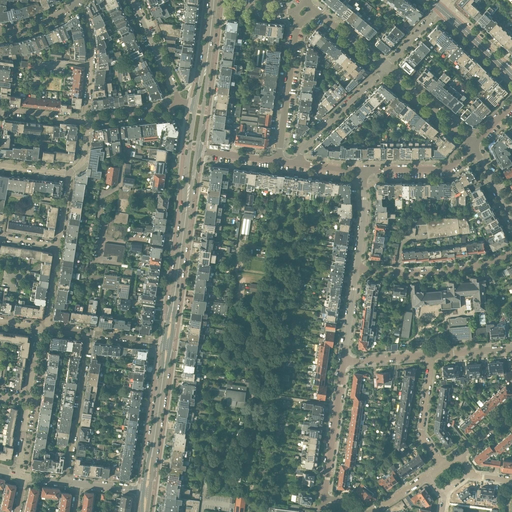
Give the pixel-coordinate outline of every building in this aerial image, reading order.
[(40,0),(40,1),(41,5),(43,9),(49,6),(47,0),(46,0),(40,0)] [(100,6),(99,3),(96,0),(93,0),(91,2),(97,13),(98,12),(97,10),(101,8),(100,6)] [(105,4),(108,10),(120,5),(118,0),(113,0),(108,3),(107,3),(105,4)] [(158,0),(149,4),(152,10),(163,5),(164,5),(163,3),(168,0),(158,0),(159,0),(158,0)] [(337,0),(331,7),(336,11),(345,1),(343,0),(337,0)] [(345,1),(336,11),(341,16),(349,6),(350,5),(347,3),(349,0),(345,0),(345,1)] [(392,0),(391,2),(390,4),(393,7),(397,9),(404,0),(392,0)] [(401,15),(411,3),(410,3),(411,2),(407,0),(404,0),(397,9),(396,10),(399,12),(398,13),(401,15)] [(473,18),(474,17),(479,11),(472,4),(473,2),(472,1),(473,0),(461,0),(458,4),(463,9),(464,8),(473,18)] [(32,13),(35,12),(32,4),(31,2),(29,2),(30,4),(26,6),(29,14),(29,15),(30,15),(32,14),(32,13)] [(38,2),(32,4),(35,12),(36,11),(38,12),(40,11),(41,10),(43,9),(41,5),(39,5),(38,2)] [(97,14),(97,13),(91,2),(88,5),(87,7),(91,18),(98,15),(97,14)] [(349,6),(341,16),(346,20),(358,6),(359,4),(356,2),(351,8),(349,6)] [(413,3),(413,4),(411,3),(401,15),(404,17),(405,17),(407,19),(407,18),(407,19),(416,7),(417,6),(416,5),(414,3),(413,3)] [(123,10),(120,5),(108,10),(108,11),(110,11),(112,15),(123,10)] [(153,14),(155,16),(156,19),(161,17),(160,16),(163,15),(163,16),(164,15),(164,17),(166,16),(166,17),(170,15),(167,8),(164,9),(163,5),(152,10),(151,11),(152,14),(153,14)] [(26,6),(19,8),(22,16),(22,17),(24,17),(25,17),(26,16),(26,15),(29,14),(26,6)] [(358,6),(346,20),(351,24),(359,15),(358,15),(360,13),(358,11),(360,8),(358,6)] [(19,17),(22,16),(19,8),(19,7),(13,9),(16,18),(16,19),(17,19),(19,19),(19,18),(19,17)] [(414,24),(418,20),(419,20),(420,18),(420,17),(422,14),(422,12),(420,10),(416,7),(407,19),(411,21),(409,23),(412,26),(414,24)] [(482,27),(483,26),(483,27),(492,17),(491,16),(490,18),(488,16),(493,10),(489,7),(484,13),(477,20),(481,24),(480,25),(482,27)] [(16,18),(13,9),(13,8),(10,8),(11,9),(6,10),(7,15),(8,20),(8,21),(10,21),(12,21),(12,20),(12,19),(16,18)] [(115,21),(126,15),(123,10),(112,15),(114,19),(113,20),(113,21),(115,21)] [(474,17),(477,20),(484,13),(483,12),(482,13),(479,11),(474,17)] [(91,18),(93,24),(103,20),(102,17),(105,16),(103,13),(98,15),(91,18)] [(359,15),(351,24),(356,28),(366,15),(364,13),(362,15),(360,13),(358,15),(359,15)] [(70,25),(71,28),(81,25),(78,17),(79,16),(78,15),(76,15),(76,16),(69,21),(70,25)] [(128,21),(126,15),(115,21),(117,26),(118,26),(128,21)] [(369,17),(366,15),(356,28),(360,32),(369,21),(367,19),(369,17)] [(488,31),(498,21),(500,19),(499,18),(498,19),(499,20),(498,20),(496,19),(493,16),(492,17),(483,27),(486,29),(486,30),(488,31)] [(105,25),(108,24),(108,23),(107,21),(104,22),(103,20),(93,24),(95,30),(105,25)] [(232,20),(227,20),(226,29),(238,31),(238,30),(241,31),(241,28),(238,28),(239,21),(237,21),(234,20),(233,20),(232,20)] [(118,32),(121,31),(131,26),(128,21),(118,26),(120,28),(117,29),(118,32)] [(369,21),(360,32),(365,36),(376,23),(373,21),(372,23),(369,21)] [(501,24),(498,21),(488,31),(491,34),(493,36),(503,26),(505,24),(504,23),(503,24),(503,25),(501,23),(501,24)] [(256,38),(256,37),(259,38),(260,33),(261,22),(255,22),(252,38),(256,38)] [(266,36),(266,34),(267,23),(261,22),(260,33),(259,38),(262,38),(265,38),(266,36)] [(183,29),(174,28),(173,28),(173,27),(172,26),(173,24),(160,23),(158,23),(164,36),(176,37),(182,38),(195,39),(196,30),(183,29)] [(277,38),(278,24),(273,23),(272,35),(270,44),(273,45),(274,40),(276,41),(277,38)] [(365,36),(369,39),(381,27),(376,23),(365,36)] [(64,24),(59,27),(66,41),(68,40),(67,37),(69,36),(68,34),(66,30),(66,29),(64,24)] [(284,24),(278,24),(277,38),(276,41),(276,45),(275,49),(281,49),(281,45),(279,45),(280,41),(279,41),(279,39),(282,39),(283,37),(284,24)] [(405,35),(404,34),(405,33),(403,32),(399,28),(393,24),(391,26),(392,27),(390,30),(400,38),(402,36),(403,37),(405,35)] [(81,26),(81,25),(71,28),(72,33),(83,31),(81,26)] [(96,36),(108,30),(111,29),(110,26),(106,28),(105,25),(95,30),(96,36)] [(133,32),(131,26),(121,31),(118,32),(119,33),(121,32),(123,36),(133,32)] [(439,27),(439,26),(436,26),(436,27),(430,34),(428,36),(430,39),(429,40),(431,43),(435,39),(443,30),(439,27)] [(505,28),(503,26),(493,36),(496,39),(498,41),(508,31),(510,28),(509,27),(508,28),(508,29),(507,29),(506,28),(505,28)] [(59,27),(54,29),(59,41),(61,40),(63,43),(66,41),(59,27)] [(59,41),(54,29),(48,31),(54,44),(59,41)] [(110,36),(109,33),(112,32),(112,31),(111,29),(108,30),(96,36),(97,42),(108,37),(110,36)] [(238,31),(226,29),(225,36),(237,38),(242,38),(243,32),(238,31)] [(314,44),(316,42),(323,34),(318,30),(316,30),(314,33),(308,39),(311,42),(314,44)] [(386,35),(387,36),(395,43),(396,42),(397,43),(399,41),(398,40),(400,38),(390,30),(388,32),(387,31),(385,34),(386,35)] [(445,32),(443,30),(435,39),(431,43),(434,45),(436,43),(438,45),(448,35),(448,34),(448,33),(446,31),(445,31),(445,32)] [(50,45),(54,44),(48,31),(43,34),(47,44),(50,43),(50,45)] [(510,33),(508,31),(498,41),(501,43),(503,45),(511,35),(511,33),(510,32),(510,33)] [(120,41),(124,40),(125,42),(136,37),(133,32),(123,36),(119,38),(120,41)] [(49,47),(47,44),(43,34),(36,36),(41,47),(44,46),(45,49),(49,47)] [(328,38),(323,34),(316,42),(321,47),(328,38)] [(450,34),(449,35),(448,35),(438,45),(441,48),(439,50),(441,52),(443,50),(443,51),(453,40),(452,38),(451,37),(452,37),(452,35),(451,34),(450,34)] [(380,39),(391,48),(395,43),(387,36),(386,35),(384,38),(383,37),(381,39),(380,38),(380,39)] [(506,48),(507,49),(511,44),(511,35),(503,45),(503,47),(505,48),(506,48)] [(36,36),(30,38),(35,49),(35,53),(39,53),(39,49),(38,48),(41,47),(36,36)] [(98,49),(105,47),(107,47),(106,43),(106,42),(108,41),(112,39),(111,36),(110,36),(108,37),(97,42),(98,49)] [(225,36),(224,43),(236,45),(237,41),(242,42),(243,39),(242,38),(237,38),(225,36)] [(73,41),(74,45),(85,45),(84,37),(73,39),(71,40),(71,41),(73,41)] [(136,37),(125,42),(126,45),(123,46),(124,49),(128,48),(138,43),(136,37)] [(31,51),(35,49),(30,38),(24,40),(30,55),(33,54),(31,51)] [(194,46),(195,39),(182,38),(181,45),(183,45),(194,46)] [(326,51),(333,43),(333,42),(328,38),(321,47),(326,51)] [(387,52),(391,48),(380,39),(378,41),(379,42),(376,45),(384,52),(384,54),(387,54),(387,52)] [(418,46),(427,55),(431,50),(426,46),(429,43),(425,39),(422,42),(418,46)] [(17,42),(21,51),(22,54),(26,53),(27,56),(30,55),(24,40),(17,42)] [(457,43),(456,43),(453,40),(443,51),(446,53),(448,55),(450,53),(451,54),(459,45),(458,44),(457,43)] [(15,53),(21,51),(17,42),(9,43),(11,53),(12,58),(15,58),(15,53)] [(11,53),(9,43),(0,44),(0,58),(2,58),(1,54),(8,53),(9,59),(12,60),(12,58),(11,53)] [(141,48),(138,43),(128,48),(124,49),(121,51),(122,54),(128,51),(129,53),(130,53),(141,48)] [(224,43),(223,50),(238,52),(238,48),(241,49),(242,46),(238,45),(236,45),(224,43)] [(333,43),(326,51),(328,52),(324,57),(327,59),(331,55),(338,47),(336,45),(337,44),(335,43),(335,44),(333,43)] [(175,51),(193,53),(192,53),(192,51),(193,50),(194,46),(183,45),(182,48),(176,48),(176,47),(175,47),(168,46),(170,50),(175,51)] [(456,59),(457,59),(465,51),(462,48),(463,47),(461,45),(460,46),(459,45),(451,54),(449,56),(454,61),(456,59)] [(423,59),(427,55),(418,46),(414,51),(423,59)] [(97,56),(108,54),(114,52),(113,49),(109,50),(109,51),(108,51),(106,52),(105,47),(98,49),(97,56)] [(256,47),(253,70),(278,74),(281,51),(256,47)] [(340,48),(338,47),(331,55),(327,59),(330,62),(334,57),(336,59),(343,51),(342,50),(342,49),(340,47),(340,48)] [(129,61),(132,59),(143,54),(141,48),(130,53),(129,53),(130,56),(127,57),(129,61)] [(223,50),(223,56),(235,58),(237,58),(238,58),(239,52),(238,52),(223,50)] [(50,51),(49,55),(49,59),(60,60),(61,53),(50,51)] [(97,63),(108,61),(123,57),(122,57),(120,51),(117,51),(114,52),(116,58),(113,59),(113,57),(109,58),(108,54),(97,56),(97,63)] [(178,58),(192,60),(193,53),(175,51),(175,55),(179,55),(178,58)] [(348,55),(343,51),(336,59),(336,60),(338,62),(334,67),(336,69),(341,64),(348,55)] [(423,59),(414,51),(410,55),(418,64),(423,59)] [(457,59),(455,61),(457,64),(458,63),(460,66),(462,64),(462,65),(463,65),(471,56),(465,51),(457,59)] [(86,53),(75,52),(74,59),(84,60),(85,61),(86,53)] [(135,64),(146,59),(143,54),(132,59),(129,61),(130,64),(133,62),(135,64)] [(346,68),(353,59),(348,55),(341,64),(336,69),(339,71),(343,66),(346,68)] [(418,64),(410,55),(405,60),(414,68),(418,64)] [(223,56),(221,66),(233,68),(242,69),(243,66),(242,65),(236,64),(237,58),(235,58),(223,56)] [(471,57),(471,56),(463,65),(462,65),(461,67),(463,69),(466,71),(468,69),(468,70),(469,70),(477,62),(473,59),(474,58),(472,56),(471,57)] [(108,69),(109,69),(109,65),(116,64),(117,68),(120,68),(124,67),(122,59),(125,59),(124,57),(123,57),(108,61),(97,63),(96,70),(108,69)] [(192,60),(178,58),(176,58),(176,62),(178,62),(177,66),(179,66),(191,67),(192,60)] [(146,59),(135,64),(136,67),(132,68),(134,71),(135,71),(138,70),(148,64),(146,59)] [(358,63),(353,59),(346,68),(348,70),(344,75),(346,77),(350,72),(358,63)] [(414,68),(405,60),(401,64),(400,64),(400,66),(401,66),(410,73),(415,69),(414,68)] [(481,66),(477,62),(469,70),(468,70),(465,74),(470,79),(472,77),(475,73),(481,66)] [(358,63),(350,72),(346,77),(349,79),(352,76),(354,78),(355,76),(363,68),(358,63)] [(140,75),(151,70),(148,64),(138,70),(135,71),(136,74),(138,73),(139,76),(140,75)] [(316,66),(305,65),(304,71),(315,73),(321,74),(321,70),(315,69),(316,67),(316,66)] [(190,70),(191,67),(179,66),(178,70),(180,70),(183,77),(182,78),(185,85),(190,83),(191,78),(189,78),(190,75),(191,75),(192,71),(190,70)] [(242,69),(233,68),(221,66),(220,73),(232,74),(236,75),(237,75),(237,72),(243,73),(244,69),(242,69)] [(482,67),(481,66),(475,73),(480,77),(486,71),(482,67)] [(122,80),(122,81),(132,80),(128,67),(124,67),(120,68),(120,69),(121,68),(121,71),(121,73),(122,76),(121,76),(121,77),(122,77),(122,80)] [(367,70),(363,68),(355,76),(360,80),(361,79),(361,80),(364,78),(363,77),(367,73),(368,73),(368,70),(367,70)] [(421,83),(431,72),(426,68),(425,69),(420,74),(416,79),(421,83)] [(0,69),(0,84),(14,87),(15,80),(11,80),(11,79),(12,77),(15,77),(15,74),(9,73),(9,70),(0,69)] [(109,71),(109,69),(108,69),(96,70),(95,84),(108,82),(108,81),(105,80),(106,71),(109,71)] [(143,78),(144,81),(154,76),(151,70),(140,75),(139,76),(135,78),(137,81),(143,78)] [(278,74),(253,70),(248,70),(247,76),(259,78),(265,79),(277,80),(278,74)] [(476,81),(481,86),(491,75),(486,71),(480,77),(476,81)] [(426,87),(436,77),(431,72),(421,83),(426,87)] [(444,72),(438,79),(436,77),(426,87),(432,91),(441,81),(447,74),(444,72)] [(450,77),(451,75),(449,73),(447,74),(441,81),(432,91),(437,96),(446,86),(444,84),(450,77)] [(495,80),(491,75),(481,86),(485,90),(486,89),(495,80)] [(55,80),(54,89),(60,89),(61,78),(50,76),(50,79),(55,80)] [(157,82),(154,76),(144,81),(142,82),(144,85),(142,86),(144,88),(147,87),(157,82)] [(360,80),(355,76),(354,78),(346,87),(349,90),(350,90),(354,87),(353,86),(360,80)] [(235,81),(233,81),(220,79),(219,85),(232,87),(232,84),(235,84),(235,81)] [(265,79),(264,86),(276,87),(277,80),(265,79)] [(493,91),(494,90),(500,84),(499,83),(499,82),(497,80),(496,80),(495,80),(486,89),(485,90),(488,92),(487,93),(489,94),(487,96),(488,97),(492,93),(493,91)] [(150,93),(160,89),(157,82),(147,87),(144,88),(141,90),(141,94),(147,91),(148,94),(150,93)] [(334,87),(343,96),(344,95),(346,95),(348,93),(348,92),(348,91),(338,82),(336,84),(335,83),(334,85),(332,83),(331,84),(334,87)] [(500,84),(494,90),(496,92),(496,93),(501,98),(508,92),(507,92),(509,90),(506,87),(504,88),(500,84)] [(232,87),(219,85),(219,86),(218,92),(231,94),(232,90),(234,91),(234,87),(232,87)] [(381,85),(377,89),(388,100),(391,97),(393,99),(396,95),(384,85),(381,85)] [(437,96),(442,100),(451,89),(454,86),(454,85),(452,87),(450,85),(448,88),(446,86),(437,96)] [(275,94),(276,87),(264,86),(264,89),(261,89),(261,92),(263,92),(275,94)] [(451,89),(442,100),(447,104),(458,91),(454,88),(455,87),(454,86),(451,89)] [(1,87),(0,97),(9,98),(10,96),(11,88),(1,87)] [(343,96),(334,87),(331,89),(331,88),(329,90),(327,88),(327,89),(329,91),(338,101),(340,99),(340,100),(343,97),(343,96)] [(129,105),(136,104),(135,94),(135,93),(132,93),(131,89),(128,89),(128,91),(129,105)] [(163,97),(160,89),(150,93),(151,96),(150,96),(150,100),(162,98),(163,97)] [(323,95),(324,96),(333,105),(334,105),(335,105),(336,103),(336,102),(338,101),(329,91),(327,89),(326,90),(327,91),(323,95)] [(388,100),(377,89),(372,93),(380,101),(382,99),(386,103),(389,101),(388,100)] [(313,92),(301,91),(301,97),(312,99),(313,96),(315,97),(316,93),(313,92)] [(447,104),(451,108),(458,100),(461,97),(464,94),(465,93),(466,92),(465,91),(462,95),(460,93),(458,91),(447,104)] [(218,93),(217,101),(234,103),(235,94),(231,94),(218,92),(218,93)] [(263,92),(262,97),(260,97),(260,95),(255,94),(255,98),(262,99),(274,101),(274,98),(276,97),(276,95),(275,94),(263,92)] [(368,98),(377,108),(379,110),(381,107),(379,105),(382,103),(380,101),(372,93),(368,98)] [(494,95),(492,93),(488,97),(487,97),(495,105),(496,105),(498,103),(498,102),(501,98),(496,93),(494,95)] [(464,94),(461,97),(458,100),(451,108),(456,112),(466,101),(463,99),(466,96),(464,94)] [(400,98),(396,95),(393,99),(390,102),(389,103),(392,105),(387,111),(390,113),(401,100),(400,98)] [(9,98),(9,105),(19,106),(20,97),(10,96),(9,98)] [(320,101),(329,110),(330,109),(331,109),(333,106),(334,105),(333,105),(324,96),(320,100),(320,101)] [(71,107),(75,107),(80,108),(81,98),(72,97),(71,105),(71,107)] [(262,102),(261,106),(273,107),(274,106),(274,104),(274,101),(262,99),(255,98),(254,102),(259,103),(259,101),(262,102)] [(368,98),(367,98),(365,100),(363,102),(373,113),(378,118),(378,117),(375,113),(374,113),(373,113),(375,111),(375,110),(377,108),(368,98)] [(472,101),(476,104),(486,114),(487,113),(489,113),(490,111),(490,110),(490,109),(479,98),(477,101),(476,100),(474,101),(473,100),(472,101)] [(397,114),(399,112),(406,104),(401,100),(390,113),(392,115),(395,112),(397,114)] [(241,104),(234,103),(217,101),(216,107),(240,110),(241,104)] [(318,113),(316,115),(319,119),(320,119),(323,116),(326,113),(329,110),(320,101),(320,102),(321,103),(319,105),(318,104),(315,107),(317,108),(318,108),(319,110),(317,112),(318,113)] [(373,113),(363,102),(362,103),(360,104),(361,105),(358,107),(368,117),(370,119),(371,118),(370,117),(369,118),(369,117),(371,116),(370,115),(373,113)] [(272,113),(273,107),(261,106),(260,109),(256,109),(256,108),(250,108),(250,104),(244,103),(243,107),(243,110),(272,113)] [(60,113),(66,114),(70,114),(71,107),(71,105),(61,104),(60,113)] [(407,104),(406,104),(399,112),(397,114),(396,115),(401,119),(402,118),(411,108),(409,106),(410,105),(408,104),(407,104)] [(467,105),(471,109),(482,118),(483,117),(484,118),(487,115),(486,114),(476,104),(474,106),(472,104),(470,106),(468,104),(467,105)] [(216,107),(216,108),(215,112),(215,114),(229,115),(242,117),(243,112),(240,112),(240,110),(216,107)] [(365,119),(368,117),(358,107),(354,111),(364,122),(366,120),(365,119)] [(414,109),(413,109),(411,108),(402,118),(407,122),(408,120),(416,112),(415,111),(415,110),(414,109)] [(482,118),(471,109),(469,111),(468,109),(466,110),(464,109),(463,110),(465,111),(478,122),(479,121),(480,121),(482,120),(482,118)] [(270,127),(272,113),(243,110),(243,112),(242,117),(241,124),(251,125),(257,125),(257,126),(270,127)] [(309,115),(309,112),(299,110),(298,117),(309,118),(310,118),(310,115),(309,115)] [(362,124),(364,122),(354,111),(349,116),(358,126),(361,123),(362,124)] [(468,123),(469,122),(472,125),(472,127),(475,127),(475,125),(478,122),(465,111),(461,116),(465,119),(465,120),(468,123)] [(418,112),(416,112),(408,120),(407,122),(409,124),(408,125),(410,127),(408,129),(409,130),(421,116),(419,115),(419,113),(418,112)] [(215,114),(214,114),(214,117),(215,118),(214,120),(230,122),(233,123),(233,120),(230,120),(230,119),(228,119),(229,115),(215,114)] [(359,126),(358,126),(349,116),(347,118),(346,118),(345,119),(345,120),(344,120),(354,130),(356,128),(357,129),(359,126)] [(424,117),(422,117),(421,116),(409,130),(410,131),(412,128),(413,130),(414,129),(417,131),(426,120),(425,120),(425,118),(424,117)] [(310,127),(314,123),(313,121),(311,119),(310,118),(309,118),(298,117),(297,123),(307,124),(310,127)] [(4,120),(2,120),(2,128),(7,129),(10,129),(11,120),(4,120)] [(178,136),(178,134),(179,130),(174,120),(157,122),(159,139),(160,139),(161,131),(165,132),(165,135),(168,135),(178,136)] [(230,122),(214,120),(213,126),(214,127),(230,129),(231,129),(232,125),(230,125),(230,122)] [(352,132),(354,130),(344,120),(340,125),(349,135),(352,132)] [(422,134),(431,124),(429,123),(429,121),(427,120),(426,120),(417,131),(419,133),(422,135),(422,134)] [(157,122),(140,124),(142,136),(142,141),(159,139),(157,122)] [(307,132),(306,131),(310,127),(307,124),(297,123),(295,138),(298,139),(303,134),(304,134),(307,132)] [(52,132),(53,132),(53,125),(41,124),(40,133),(52,134),(52,132)] [(65,124),(64,128),(67,129),(67,132),(77,133),(77,127),(76,125),(65,124)] [(241,124),(240,129),(270,133),(270,127),(257,126),(257,125),(251,125),(241,124)] [(432,124),(431,124),(422,134),(426,137),(427,136),(430,138),(429,139),(428,138),(426,140),(429,141),(433,136),(438,130),(434,127),(434,126),(432,124)] [(134,125),(128,126),(129,137),(129,138),(133,137),(133,138),(133,140),(136,140),(135,137),(134,125)] [(340,125),(335,129),(343,138),(344,139),(347,137),(349,135),(340,125)] [(129,137),(128,126),(121,126),(122,138),(125,138),(125,140),(128,140),(128,137),(129,137)] [(118,127),(110,128),(112,139),(120,138),(118,127)] [(213,127),(213,134),(229,136),(230,129),(214,127),(213,127)] [(1,136),(9,137),(10,133),(6,133),(7,129),(2,128),(1,136)] [(103,129),(105,139),(105,142),(111,141),(112,146),(106,147),(107,155),(107,156),(114,154),(112,143),(112,139),(110,128),(108,128),(103,129)] [(270,133),(240,129),(240,131),(237,130),(235,143),(235,144),(236,145),(240,145),(244,145),(244,144),(253,146),(253,147),(268,148),(270,134),(270,133)] [(335,129),(330,134),(339,143),(341,141),(343,138),(335,129)] [(63,136),(63,138),(66,139),(68,139),(76,140),(76,139),(77,133),(67,132),(64,132),(63,136)] [(511,139),(504,132),(499,137),(509,146),(508,146),(510,147),(511,146),(511,145),(511,142),(511,143),(511,142),(511,139)] [(213,134),(212,139),(213,141),(229,143),(230,138),(230,137),(230,136),(229,136),(213,134)] [(340,144),(339,143),(330,134),(325,139),(323,139),(322,141),(322,142),(325,146),(325,145),(327,147),(329,145),(328,144),(331,142),(332,142),(333,142),(336,145),(340,144)] [(435,137),(450,150),(452,148),(454,148),(455,146),(455,145),(450,140),(450,139),(448,138),(447,138),(444,135),(441,138),(440,136),(438,138),(436,136),(435,137)] [(10,137),(9,137),(1,136),(0,141),(0,149),(12,151),(12,147),(14,147),(15,144),(9,144),(10,137)] [(449,152),(450,150),(435,137),(434,138),(436,140),(435,141),(437,143),(435,146),(438,149),(446,155),(447,155),(449,153),(449,152)] [(499,137),(495,142),(503,149),(504,151),(503,151),(504,152),(504,153),(509,150),(508,150),(506,148),(508,146),(509,146),(499,137)] [(66,144),(66,150),(68,150),(68,153),(74,153),(74,151),(76,140),(68,139),(68,145),(66,144)] [(33,146),(31,159),(37,160),(39,141),(33,140),(33,146)] [(177,146),(176,146),(177,142),(167,141),(164,141),(163,141),(163,143),(164,143),(165,143),(165,144),(167,145),(166,148),(176,149),(176,148),(177,148),(177,146)] [(121,154),(121,152),(121,150),(120,142),(112,143),(114,154),(107,156),(104,157),(104,159),(117,158),(116,152),(117,152),(118,155),(121,154)] [(312,154),(315,154),(322,154),(322,155),(327,155),(328,148),(326,147),(325,146),(322,142),(316,147),(316,148),(313,150),(311,151),(312,154)] [(496,157),(503,153),(501,151),(503,149),(495,142),(494,143),(493,142),(490,145),(490,147),(492,151),(492,150),(496,157)] [(16,146),(15,147),(14,147),(12,147),(12,151),(11,157),(19,158),(20,148),(17,148),(18,146),(16,146)] [(328,146),(328,148),(327,155),(335,156),(336,157),(338,157),(339,157),(340,148),(339,148),(339,150),(335,149),(335,150),(332,150),(332,147),(328,146)] [(88,167),(91,168),(90,176),(90,180),(96,181),(96,179),(101,179),(102,171),(97,170),(100,154),(101,155),(101,159),(104,159),(104,157),(105,151),(101,151),(101,147),(91,149),(88,167)] [(434,157),(438,157),(444,157),(445,157),(446,156),(446,155),(438,149),(434,149),(434,147),(432,147),(432,157),(434,157)] [(148,159),(154,160),(167,162),(168,151),(149,148),(148,159)] [(511,152),(509,150),(504,153),(504,152),(503,153),(496,157),(499,163),(511,157),(511,156),(509,153),(511,152)] [(53,161),(53,160),(52,159),(53,153),(53,152),(43,151),(43,154),(42,157),(42,160),(53,161)] [(53,151),(53,152),(53,153),(52,159),(53,160),(72,162),(73,161),(74,153),(68,153),(53,151)] [(504,172),(510,168),(509,166),(511,165),(511,161),(511,156),(511,157),(499,163),(499,164),(500,166),(501,166),(504,172)] [(156,164),(155,171),(167,173),(168,168),(166,168),(167,162),(154,160),(148,159),(148,162),(152,164),(156,164)] [(119,172),(120,168),(109,166),(106,183),(117,184),(118,180),(119,172)] [(77,175),(76,177),(75,181),(87,183),(88,175),(90,176),(91,168),(88,167),(88,168),(86,171),(81,174),(78,174),(77,175)] [(210,170),(211,170),(211,175),(222,177),(225,177),(225,173),(228,173),(229,169),(212,167),(210,167),(210,170)] [(467,170),(465,172),(470,182),(470,183),(473,182),(473,183),(477,181),(475,176),(476,174),(475,172),(473,172),(472,172),(471,170),(471,169),(471,167),(469,167),(467,168),(467,170)] [(507,178),(511,175),(511,167),(510,168),(504,172),(503,173),(505,175),(506,175),(507,178)] [(238,187),(239,182),(241,170),(234,169),(234,171),(231,170),(230,178),(233,178),(233,181),(236,182),(236,183),(236,182),(235,187),(238,187)] [(242,183),(242,182),(245,183),(246,182),(247,171),(241,170),(239,182),(238,187),(242,188),(242,183)] [(247,171),(246,182),(248,182),(248,183),(247,189),(251,190),(252,185),(255,186),(255,184),(257,172),(249,171),(247,171)] [(262,187),(264,173),(257,172),(255,184),(255,186),(255,187),(259,187),(259,186),(262,187)] [(468,194),(470,193),(471,192),(470,189),(469,189),(468,187),(467,187),(467,186),(468,185),(467,184),(470,182),(465,172),(464,173),(463,173),(462,174),(462,175),(462,176),(459,178),(468,194)] [(152,181),(153,181),(164,183),(165,174),(154,173),(154,175),(153,175),(152,181)] [(269,189),(271,174),(269,174),(266,173),(266,174),(264,173),(262,187),(265,187),(264,190),(269,191),(269,189)] [(276,190),(278,175),(271,174),(269,189),(272,189),(272,191),(275,191),(274,194),(275,194),(276,190)] [(0,213),(3,214),(6,194),(6,191),(7,188),(9,177),(0,175),(0,213)] [(225,177),(222,177),(211,175),(210,182),(221,183),(228,184),(229,178),(225,177)] [(279,192),(279,191),(283,191),(283,190),(283,187),(285,176),(278,175),(276,190),(275,194),(276,194),(276,192),(279,192)] [(292,177),(285,176),(283,187),(283,190),(286,190),(286,192),(290,193),(292,177)] [(297,191),(297,189),(299,177),(298,177),(298,178),(298,176),(295,176),(294,177),(292,177),(290,193),(293,193),(293,191),(297,191)] [(134,187),(135,179),(124,177),(123,185),(123,189),(131,190),(131,186),(134,187)] [(306,178),(299,177),(297,189),(301,189),(300,194),(303,195),(306,178)] [(30,179),(29,178),(27,178),(27,179),(26,179),(24,191),(28,192),(32,192),(34,180),(30,179)] [(308,178),(308,179),(306,179),(306,178),(303,195),(307,195),(307,193),(311,193),(311,191),(313,179),(312,179),(312,178),(308,178)] [(468,194),(459,178),(451,183),(451,198),(450,198),(450,206),(456,206),(456,198),(454,194),(458,192),(459,193),(460,194),(463,192),(463,193),(464,196),(461,197),(461,204),(461,206),(465,206),(465,196),(467,195),(468,194)] [(315,180),(313,179),(311,191),(311,193),(310,199),(313,199),(314,193),(318,193),(319,180),(318,180),(318,179),(317,179),(316,179),(316,180),(315,180)] [(39,180),(38,180),(34,180),(32,192),(33,192),(32,195),(37,196),(38,193),(41,180),(39,180)] [(45,194),(47,181),(41,180),(38,193),(38,195),(39,195),(39,196),(44,197),(45,194)] [(56,189),(62,190),(63,182),(63,181),(62,180),(60,180),(59,181),(58,182),(53,182),(53,186),(56,187),(56,189)] [(324,194),(326,181),(322,181),(319,180),(318,193),(320,194),(320,196),(324,196),(324,194)] [(52,195),(52,191),(53,186),(53,182),(47,181),(45,194),(46,191),(50,191),(49,195),(52,195)] [(163,192),(164,183),(153,181),(152,181),(151,188),(152,188),(152,190),(163,192)] [(329,181),(326,181),(324,194),(324,196),(331,197),(331,194),(333,182),(332,182),(331,181),(330,181),(329,181)] [(221,183),(210,182),(209,188),(225,190),(225,187),(228,188),(228,184),(221,183)] [(339,183),(333,182),(331,194),(338,195),(339,183)] [(339,183),(338,195),(344,196),(345,196),(346,184),(339,183)] [(345,196),(344,196),(344,198),(344,200),(343,202),(352,202),(351,185),(352,184),(350,183),(349,184),(346,184),(345,196)] [(85,189),(74,187),(72,199),(83,201),(85,189)] [(484,194),(483,193),(484,193),(484,192),(485,192),(484,190),(483,190),(482,190),(480,187),(477,189),(471,192),(470,193),(473,199),(475,198),(484,194)] [(129,213),(128,213),(130,196),(145,198),(146,190),(133,188),(133,190),(131,190),(123,189),(120,188),(119,188),(115,219),(114,221),(127,223),(129,213)] [(225,190),(209,188),(208,195),(226,197),(226,194),(224,193),(225,190)] [(60,199),(61,196),(62,190),(56,189),(56,191),(52,191),(52,195),(57,196),(57,199),(59,199),(60,199)] [(152,199),(155,200),(157,200),(168,202),(169,195),(162,194),(162,192),(159,192),(153,191),(152,199)] [(246,203),(252,204),(254,195),(247,194),(246,203)] [(484,194),(475,198),(476,201),(472,203),(474,207),(487,200),(486,197),(487,196),(485,194),(484,194)] [(208,195),(207,201),(219,203),(222,203),(222,200),(226,201),(226,197),(208,195)] [(382,198),(376,198),(375,199),(375,201),(376,202),(376,210),(386,210),(386,205),(383,205),(382,204),(382,198)] [(168,202),(157,200),(155,200),(154,204),(157,204),(156,207),(161,207),(161,210),(166,211),(167,208),(168,202)] [(487,200),(474,207),(476,210),(479,208),(481,211),(490,206),(490,205),(491,204),(490,202),(488,202),(487,200)] [(56,219),(58,206),(50,205),(50,203),(40,201),(40,203),(49,205),(47,215),(49,216),(48,218),(56,219)] [(206,208),(221,211),(222,211),(223,207),(222,207),(223,203),(222,203),(219,203),(207,201),(206,208)] [(82,207),(71,205),(71,211),(81,213),(85,213),(85,211),(82,211),(82,208),(82,207)] [(265,213),(266,209),(255,208),(245,206),(243,218),(253,219),(254,210),(258,210),(257,212),(265,213)] [(482,218),(484,217),(493,212),(493,211),(494,210),(493,209),(493,208),(492,208),(491,208),(490,206),(481,211),(477,212),(479,216),(480,215),(482,218)] [(156,207),(156,212),(153,212),(153,215),(155,216),(166,218),(167,211),(166,211),(161,210),(161,207),(156,207)] [(221,211),(206,208),(205,215),(220,217),(220,214),(222,214),(222,211),(221,211)] [(71,211),(70,217),(80,219),(84,219),(84,217),(81,216),(81,213),(71,211)] [(493,212),(484,217),(485,220),(482,222),(483,224),(486,223),(496,218),(495,215),(495,214),(495,213),(495,212),(494,212),(493,212)] [(165,224),(166,218),(155,216),(153,215),(152,215),(151,218),(153,218),(152,222),(154,222),(165,224)] [(220,217),(205,215),(204,223),(219,225),(220,225),(221,218),(220,217)] [(486,230),(489,228),(499,223),(498,221),(499,219),(498,217),(496,218),(486,223),(488,225),(484,227),(486,230)] [(44,227),(42,236),(52,238),(53,237),(56,219),(48,218),(48,220),(47,220),(46,225),(48,226),(48,228),(44,227)] [(462,234),(469,233),(468,225),(465,219),(446,218),(444,218),(417,218),(416,225),(426,224),(428,238),(460,234),(459,228),(461,228),(462,234)] [(165,230),(165,224),(154,222),(154,226),(152,226),(152,225),(147,225),(146,228),(153,229),(164,230),(165,230)] [(351,228),(350,227),(351,224),(341,223),(341,222),(340,222),(340,225),(337,225),(337,229),(350,231),(350,230),(351,230),(351,228)] [(204,223),(203,230),(215,231),(216,232),(217,228),(221,229),(222,225),(220,225),(219,225),(204,223)] [(492,234),(493,233),(502,229),(502,228),(503,227),(502,225),(500,225),(499,223),(489,228),(486,230),(487,233),(491,231),(492,234)] [(118,225),(118,229),(122,230),(121,239),(126,240),(127,227),(118,225)] [(164,234),(164,230),(153,229),(146,228),(131,226),(130,230),(142,232),(143,233),(147,234),(147,232),(152,233),(152,238),(151,238),(150,243),(163,244),(164,234)] [(414,236),(415,228),(401,226),(400,232),(400,234),(414,236)] [(349,237),(350,231),(337,229),(336,228),(335,235),(349,237)] [(78,234),(79,231),(68,229),(67,235),(78,237),(84,238),(85,234),(82,234),(81,235),(78,234)] [(504,229),(502,229),(493,233),(494,236),(488,239),(490,243),(505,235),(504,232),(504,231),(504,229)] [(215,231),(203,230),(203,232),(202,232),(201,235),(202,236),(202,237),(212,238),(213,234),(217,235),(217,232),(216,232),(215,231)] [(374,234),(374,237),(373,237),(372,239),(373,240),(383,242),(386,242),(387,242),(388,236),(387,236),(384,236),(374,234)] [(77,240),(78,237),(67,235),(66,241),(77,243),(80,243),(81,240),(77,240)] [(348,243),(349,237),(335,235),(334,241),(348,243)] [(509,242),(505,235),(490,243),(489,243),(493,250),(509,242)] [(217,242),(212,242),(213,239),(212,238),(202,237),(202,238),(201,238),(200,241),(202,241),(201,243),(212,245),(217,245),(217,242)] [(465,255),(467,255),(466,244),(465,237),(462,237),(461,238),(461,239),(460,240),(461,242),(462,245),(453,247),(455,258),(459,258),(458,256),(462,256),(463,256),(464,256),(465,255)] [(77,243),(66,241),(65,247),(76,248),(82,249),(83,247),(76,246),(77,243)] [(347,250),(348,243),(334,241),(333,248),(347,250)] [(466,244),(467,255),(471,255),(471,253),(478,252),(478,250),(477,242),(477,241),(472,242),(473,243),(466,244)] [(132,242),(131,250),(141,252),(142,244),(132,242)] [(117,262),(122,262),(125,246),(105,243),(103,256),(109,257),(109,255),(118,256),(117,262)] [(147,251),(147,255),(161,257),(162,247),(147,245),(147,247),(151,248),(151,249),(150,249),(148,249),(147,251)] [(65,250),(64,253),(75,254),(81,255),(82,253),(75,252),(76,248),(65,247),(65,250)] [(442,260),(442,261),(445,260),(445,259),(450,259),(452,259),(452,258),(455,258),(453,247),(449,247),(449,249),(441,249),(442,260)] [(346,256),(347,250),(333,248),(332,254),(346,256)] [(200,250),(199,256),(210,257),(216,258),(216,254),(214,254),(215,251),(211,251),(200,249),(200,250)] [(434,260),(438,260),(439,261),(442,261),(442,260),(441,249),(432,250),(432,249),(428,250),(429,261),(432,261),(434,261),(434,260)] [(412,262),(416,261),(415,250),(406,251),(406,250),(402,250),(403,256),(402,256),(403,261),(405,261),(406,262),(408,262),(409,261),(412,260),(412,262)] [(418,250),(415,250),(416,261),(418,261),(419,262),(421,262),(421,261),(425,260),(425,261),(429,261),(428,250),(418,251),(418,250)] [(49,275),(52,253),(51,252),(41,251),(40,260),(44,260),(44,263),(42,262),(41,268),(38,267),(37,273),(41,274),(49,275)] [(74,258),(75,254),(64,253),(63,259),(74,260),(81,261),(81,259),(74,258)] [(161,260),(161,257),(147,255),(143,254),(142,258),(150,259),(150,263),(160,264),(161,264),(162,263),(162,261),(161,260)] [(331,261),(345,263),(346,256),(332,254),(331,259),(329,259),(329,260),(331,261)] [(216,258),(210,257),(199,256),(198,263),(209,264),(209,261),(215,262),(216,258)] [(74,260),(63,259),(62,264),(74,266),(77,267),(77,265),(73,264),(74,260)] [(328,267),(331,267),(344,269),(345,263),(331,261),(331,265),(330,265),(330,264),(328,264),(325,263),(324,265),(324,266),(328,267)] [(209,264),(198,263),(198,270),(209,272),(213,272),(213,268),(215,268),(215,265),(210,264),(209,264)] [(160,265),(148,264),(146,264),(145,266),(141,265),(141,269),(159,272),(160,265)] [(103,286),(102,289),(106,289),(106,287),(115,288),(116,287),(115,287),(118,271),(109,270),(109,266),(106,265),(105,269),(104,277),(103,283),(103,286)] [(116,287),(115,288),(118,289),(117,296),(128,298),(130,284),(132,268),(124,267),(124,272),(118,271),(115,287),(116,287)] [(344,270),(344,269),(331,267),(331,270),(327,269),(327,273),(331,273),(330,274),(343,275),(343,273),(345,273),(345,270),(344,270)] [(148,277),(158,278),(159,272),(141,269),(137,269),(137,273),(143,274),(143,272),(148,273),(148,277)] [(73,272),(61,270),(61,276),(71,278),(76,279),(77,273),(73,272)] [(197,277),(208,278),(209,272),(198,270),(197,277)] [(38,279),(39,279),(48,281),(49,275),(41,274),(37,273),(31,272),(30,275),(38,276),(38,275),(39,275),(38,279)] [(342,282),(343,275),(330,274),(330,277),(328,277),(328,278),(325,278),(325,280),(328,280),(342,282)] [(71,278),(61,276),(60,283),(70,284),(74,285),(74,282),(70,282),(71,278)] [(157,285),(158,278),(148,277),(145,277),(144,283),(146,283),(147,283),(157,285)] [(196,284),(205,285),(206,282),(210,283),(211,279),(208,278),(197,277),(196,284)] [(418,284),(411,285),(413,307),(423,306),(423,303),(427,303),(427,304),(441,303),(441,309),(460,308),(460,300),(460,296),(474,295),(474,298),(475,298),(476,311),(486,310),(484,285),(487,284),(487,280),(483,280),(483,277),(469,278),(470,282),(458,283),(458,281),(449,282),(449,284),(449,286),(448,287),(448,290),(426,291),(419,292),(418,284)] [(369,280),(369,279),(367,280),(367,281),(367,283),(366,284),(366,286),(366,287),(378,289),(379,289),(379,286),(380,286),(380,283),(375,282),(375,281),(369,280)] [(263,280),(262,285),(251,283),(250,291),(264,293),(265,281),(263,280)] [(343,284),(342,282),(328,280),(328,287),(329,287),(341,289),(341,286),(343,286),(343,284)] [(205,285),(196,284),(195,291),(204,292),(209,293),(210,286),(205,285)] [(397,285),(394,284),(392,299),(398,300),(399,295),(401,285),(398,284),(397,285)] [(46,293),(47,287),(36,285),(33,285),(32,291),(35,291),(46,293)] [(407,286),(404,286),(403,285),(401,285),(399,295),(402,296),(402,297),(406,297),(407,286)] [(326,290),(328,290),(327,293),(340,295),(341,294),(342,292),(341,291),(341,289),(329,287),(328,287),(326,286),(326,290)] [(41,298),(45,299),(46,293),(35,291),(32,291),(31,296),(34,297),(41,298)] [(209,293),(204,292),(195,291),(194,298),(207,300),(208,296),(209,293)] [(145,294),(143,293),(143,295),(141,295),(141,296),(140,301),(155,303),(156,295),(145,294)] [(340,295),(327,293),(326,300),(327,300),(339,302),(340,302),(340,301),(341,298),(340,297),(340,295)] [(44,305),(45,299),(41,298),(34,297),(31,296),(31,300),(35,301),(35,303),(40,304),(44,305)] [(193,299),(192,312),(203,313),(204,310),(209,311),(209,313),(225,315),(226,304),(193,299)] [(363,304),(364,305),(364,306),(376,307),(374,307),(374,305),(376,305),(376,303),(375,302),(375,301),(365,299),(364,302),(363,302),(363,304)] [(19,314),(21,305),(22,300),(19,300),(18,303),(19,303),(19,305),(15,304),(13,314),(16,314),(16,315),(18,315),(19,314)] [(68,302),(57,300),(56,307),(62,308),(67,308),(68,302)] [(93,305),(92,314),(90,324),(93,324),(93,325),(95,326),(96,325),(97,325),(98,315),(95,314),(95,313),(96,313),(97,304),(98,304),(98,302),(98,300),(94,300),(94,302),(93,305)] [(339,302),(340,302),(339,302),(327,300),(326,306),(338,308),(339,307),(340,305),(339,304),(339,302)] [(129,306),(130,303),(119,301),(118,308),(121,309),(121,310),(135,312),(135,310),(136,307),(132,307),(132,309),(129,309),(129,306)] [(87,323),(90,324),(92,314),(93,305),(94,302),(91,302),(91,304),(89,304),(89,307),(88,313),(85,313),(84,323),(84,324),(86,324),(87,323)] [(73,323),(74,322),(77,322),(79,312),(80,304),(76,304),(75,308),(72,307),(70,321),(71,321),(72,322),(73,323)] [(111,327),(112,327),(113,319),(114,315),(110,314),(110,313),(111,313),(111,308),(112,306),(107,305),(107,307),(106,307),(105,312),(106,312),(106,313),(108,313),(107,315),(101,315),(100,325),(108,326),(109,327),(110,328),(111,327)] [(139,313),(142,313),(153,315),(155,306),(143,305),(142,309),(140,308),(139,313)] [(29,316),(36,317),(37,307),(27,306),(26,315),(26,316),(28,317),(29,316)] [(321,312),(325,313),(337,315),(338,314),(339,312),(338,310),(338,308),(326,306),(322,306),(321,312)] [(376,307),(364,306),(363,312),(376,314),(376,311),(376,307)] [(62,308),(56,307),(54,319),(55,319),(55,320),(57,320),(58,319),(61,320),(63,311),(61,311),(62,308)] [(61,320),(64,320),(65,321),(67,322),(68,321),(69,321),(70,312),(63,311),(61,320)] [(405,311),(405,312),(401,336),(409,338),(412,312),(405,311)] [(208,314),(203,313),(192,312),(191,318),(206,320),(207,317),(207,318),(208,314)] [(152,323),(153,315),(142,313),(139,313),(138,317),(141,318),(140,322),(152,323)] [(337,315),(325,313),(324,320),(336,321),(337,319),(338,318),(338,316),(338,315),(337,315)] [(114,315),(113,319),(112,327),(113,328),(115,328),(116,327),(121,328),(122,318),(121,318),(120,315),(119,315),(119,314),(114,315)] [(122,318),(121,328),(126,329),(127,330),(129,330),(130,329),(131,321),(128,321),(128,323),(126,323),(126,322),(125,322),(126,317),(121,317),(121,318),(122,318)] [(470,317),(448,319),(450,340),(472,338),(470,317)] [(190,325),(206,327),(206,324),(207,321),(206,320),(191,318),(190,325)] [(377,321),(373,320),(362,319),(361,325),(373,327),(374,324),(377,324),(377,321)] [(497,327),(498,331),(498,337),(500,337),(500,338),(504,338),(504,337),(506,336),(506,338),(506,337),(505,322),(505,320),(497,324),(497,325),(493,325),(493,327),(497,327)] [(321,329),(335,331),(335,328),(336,327),(336,325),(336,324),(326,322),(325,326),(324,326),(324,327),(322,326),(321,329)] [(140,323),(140,325),(137,325),(137,328),(140,329),(140,332),(150,333),(151,334),(152,333),(152,330),(151,330),(151,328),(152,328),(152,324),(140,323)] [(498,337),(498,331),(497,327),(493,327),(493,325),(493,324),(486,324),(486,328),(487,328),(487,331),(490,331),(491,337),(495,337),(495,338),(495,339),(496,339),(497,338),(498,338),(498,337)] [(189,332),(205,334),(206,327),(190,325),(189,332)] [(361,325),(361,326),(360,326),(360,328),(360,329),(360,332),(376,334),(376,333),(377,329),(377,328),(373,327),(361,325)] [(205,334),(189,332),(187,342),(198,343),(199,340),(204,341),(205,334)] [(360,332),(359,338),(370,340),(371,340),(375,341),(376,334),(360,332)] [(6,333),(5,340),(21,343),(19,355),(27,356),(30,336),(6,333)] [(57,350),(58,338),(56,337),(55,336),(53,336),(52,337),(51,337),(49,348),(57,350)] [(59,338),(58,338),(57,350),(64,351),(66,339),(63,338),(62,337),(60,337),(59,338)] [(66,339),(64,351),(64,352),(66,352),(66,349),(71,350),(73,340),(72,340),(71,338),(70,338),(69,339),(66,339)] [(359,342),(358,347),(359,348),(362,348),(362,349),(367,349),(367,347),(370,347),(371,340),(370,340),(359,338),(359,342)] [(81,341),(73,340),(71,350),(75,351),(74,355),(80,356),(82,342),(81,341)] [(95,343),(95,342),(93,344),(94,344),(91,358),(96,358),(96,356),(98,356),(98,353),(101,354),(103,344),(95,343)] [(198,343),(187,342),(186,349),(200,351),(201,347),(202,348),(203,344),(198,343)] [(333,347),(333,346),(324,344),(317,343),(316,350),(328,352),(329,346),(333,347)] [(108,344),(103,344),(101,354),(101,356),(102,357),(103,354),(108,355),(108,354),(109,344),(108,344)] [(120,354),(120,356),(119,361),(122,361),(123,355),(135,356),(148,358),(148,351),(148,350),(147,349),(146,349),(145,349),(121,346),(120,354)] [(200,351),(186,349),(186,356),(200,358),(202,358),(203,351),(200,351)] [(315,357),(318,357),(327,359),(328,352),(316,350),(315,357)] [(49,353),(48,359),(58,360),(61,361),(61,359),(58,358),(59,354),(49,353)] [(68,368),(77,370),(80,356),(74,355),(73,355),(73,358),(67,357),(63,357),(63,359),(66,360),(66,359),(69,359),(68,368)] [(200,358),(186,356),(185,359),(183,359),(183,362),(185,362),(184,364),(195,365),(195,364),(198,365),(199,361),(200,361),(200,358)] [(91,358),(89,370),(99,372),(101,364),(104,364),(104,363),(100,362),(101,359),(98,359),(96,358),(91,358)] [(496,363),(496,373),(500,373),(500,374),(503,374),(503,376),(506,376),(506,371),(503,371),(502,362),(499,362),(499,361),(496,362),(496,363)] [(493,374),(496,373),(496,363),(496,362),(492,362),(492,363),(489,363),(489,371),(486,371),(487,378),(490,377),(490,375),(493,375),(493,374)] [(146,372),(146,371),(146,372),(147,371),(147,369),(147,368),(146,368),(147,364),(134,363),(133,371),(145,372),(146,372)] [(468,379),(475,378),(474,364),(474,363),(470,363),(470,365),(466,365),(467,375),(465,375),(465,381),(468,380),(468,379)] [(477,363),(474,363),(474,364),(475,378),(482,377),(482,379),(486,379),(485,369),(481,369),(481,364),(477,364),(477,363)] [(195,365),(184,364),(184,365),(182,364),(182,368),(184,368),(183,371),(197,373),(198,373),(199,369),(198,369),(198,366),(195,365)] [(313,370),(316,371),(325,372),(326,365),(317,364),(313,364),(312,370),(313,370)] [(447,377),(451,377),(450,366),(450,365),(447,365),(447,366),(444,367),(442,368),(442,370),(444,370),(444,372),(442,373),(443,375),(444,375),(444,381),(441,381),(441,385),(447,384),(447,379),(447,377)] [(450,365),(450,366),(451,377),(455,377),(456,379),(457,380),(460,380),(461,384),(464,383),(463,378),(458,378),(458,374),(459,373),(459,371),(458,371),(458,369),(459,368),(458,367),(457,366),(454,366),(453,365),(450,365)] [(63,381),(65,381),(76,382),(77,370),(68,368),(66,379),(63,379),(63,381)] [(405,373),(404,377),(413,378),(414,378),(416,369),(412,368),(411,369),(410,369),(410,370),(408,370),(404,370),(404,373),(405,373)] [(99,372),(89,370),(88,383),(97,385),(103,386),(103,384),(98,383),(99,372)] [(315,377),(325,379),(325,372),(316,371),(313,370),(312,377),(315,377)] [(134,378),(144,380),(145,377),(146,376),(146,374),(146,373),(145,373),(145,372),(133,371),(130,371),(129,378),(134,378)] [(199,376),(197,376),(197,373),(183,371),(183,378),(185,378),(197,380),(199,380),(199,376)] [(392,380),(392,377),(390,377),(390,372),(383,373),(384,384),(385,385),(388,385),(389,385),(391,385),(392,380)] [(354,374),(353,381),(360,382),(361,377),(367,376),(367,374),(361,374),(355,373),(354,374)] [(374,378),(374,387),(377,387),(377,385),(384,384),(383,373),(376,373),(376,378),(374,378)] [(324,386),(324,385),(325,379),(315,377),(312,377),(311,384),(313,384),(314,384),(324,386)] [(133,382),(131,382),(131,386),(123,385),(123,389),(133,390),(133,387),(143,388),(146,388),(146,384),(144,384),(144,380),(134,378),(133,382)] [(182,383),(181,391),(191,393),(196,394),(196,388),(196,383),(199,384),(199,380),(198,380),(199,380),(197,380),(185,378),(184,382),(184,381),(182,383)] [(74,395),(76,382),(65,381),(65,386),(63,386),(63,388),(64,388),(64,392),(61,392),(61,393),(63,394),(74,395)] [(359,391),(360,382),(353,381),(352,389),(359,391)] [(88,383),(86,391),(96,392),(97,385),(88,383)] [(209,387),(208,387),(208,393),(224,395),(223,406),(227,407),(228,405),(232,405),(232,408),(235,408),(235,406),(244,407),(246,386),(227,384),(226,389),(219,388),(219,386),(209,384),(209,387)] [(318,388),(317,392),(326,393),(327,386),(324,385),(324,386),(314,384),(313,390),(314,390),(315,390),(316,389),(317,389),(318,388)] [(510,392),(510,391),(505,386),(500,390),(506,397),(506,398),(507,398),(510,395),(509,394),(511,393),(510,392)] [(53,390),(43,388),(42,394),(53,396),(57,396),(58,394),(53,394),(54,390),(53,390)] [(131,397),(142,399),(142,398),(143,392),(133,390),(123,389),(119,388),(119,390),(131,392),(131,393),(128,392),(128,393),(128,395),(128,396),(131,397)] [(352,389),(351,397),(354,398),(358,398),(362,399),(363,393),(362,393),(362,391),(362,390),(359,390),(359,391),(352,389)] [(506,397),(500,390),(500,389),(497,391),(498,392),(495,394),(501,401),(502,402),(502,401),(503,402),(505,400),(504,399),(506,398),(506,397)] [(96,392),(86,391),(85,398),(94,400),(95,400),(96,392)] [(191,393),(181,391),(181,392),(180,392),(179,395),(180,396),(180,398),(192,400),(194,400),(195,400),(197,401),(199,401),(199,399),(199,398),(191,396),(191,393)] [(439,396),(439,399),(447,401),(450,401),(451,398),(449,398),(449,394),(448,394),(440,393),(439,393),(439,396)] [(493,396),(490,399),(496,405),(497,405),(499,404),(499,403),(501,401),(501,402),(502,402),(501,401),(495,394),(495,393),(493,395),(493,396)] [(63,394),(63,398),(61,398),(61,400),(62,400),(62,405),(59,404),(59,406),(62,406),(72,407),(74,395),(63,394)] [(142,399),(131,397),(131,398),(124,397),(123,404),(124,404),(125,404),(129,405),(141,406),(142,399)] [(178,404),(178,405),(179,405),(189,406),(191,406),(192,403),(194,404),(195,400),(194,400),(192,400),(180,398),(179,401),(178,402),(178,404)] [(358,398),(354,398),(354,399),(353,405),(363,407),(365,407),(366,400),(364,400),(358,399),(358,398)] [(447,404),(447,401),(439,399),(439,400),(438,400),(438,402),(438,407),(446,408),(446,407),(447,407),(448,404),(447,404)] [(496,405),(490,399),(488,401),(487,400),(485,402),(491,409),(493,408),(494,408),(496,406),(496,405)] [(280,408),(287,409),(288,401),(281,400),(280,408)] [(480,407),(486,414),(487,413),(487,414),(489,413),(490,412),(489,411),(491,409),(485,402),(483,400),(481,402),(478,405),(480,407)] [(313,409),(313,413),(323,414),(324,413),(325,411),(324,410),(324,405),(305,402),(304,407),(313,409)] [(128,411),(140,413),(140,410),(141,410),(142,410),(142,408),(141,407),(141,406),(129,405),(125,404),(124,404),(123,410),(128,411)] [(93,406),(84,405),(83,411),(87,411),(87,412),(91,413),(92,412),(93,410),(93,406)] [(192,415),(193,415),(193,416),(194,412),(191,412),(192,408),(189,408),(189,406),(179,405),(178,405),(179,405),(178,407),(177,407),(177,410),(178,411),(178,413),(192,415)] [(362,413),(363,407),(353,405),(352,412),(362,413)] [(11,408),(10,413),(18,415),(19,409),(16,409),(16,407),(12,406),(12,408),(11,408)] [(39,412),(50,413),(55,414),(55,412),(50,411),(51,407),(40,406),(39,412)] [(60,418),(70,420),(72,407),(62,406),(61,411),(60,410),(59,412),(61,413),(60,417),(57,416),(57,418),(60,418)] [(480,407),(480,408),(479,407),(477,409),(478,410),(474,412),(480,419),(481,419),(483,417),(483,416),(485,415),(486,414),(480,407)] [(129,418),(139,420),(139,419),(140,413),(128,411),(128,414),(127,414),(126,417),(129,418)] [(55,414),(50,413),(39,412),(38,418),(49,419),(54,420),(55,414)] [(83,413),(82,418),(90,419),(98,421),(98,418),(91,417),(91,413),(87,412),(86,413),(83,413)] [(352,412),(351,419),(361,420),(364,420),(365,414),(364,414),(362,413),(352,412)] [(469,416),(470,416),(476,424),(476,423),(477,421),(478,422),(480,420),(480,419),(474,412),(472,415),(471,414),(469,416)] [(178,413),(177,420),(191,422),(191,419),(196,420),(197,416),(193,416),(193,415),(192,415),(178,413)] [(323,415),(323,414),(313,413),(312,416),(310,416),(310,419),(312,420),(311,422),(304,421),(303,424),(312,425),(313,424),(320,425),(320,424),(322,424),(322,418),(324,418),(324,416),(323,415)] [(435,416),(436,416),(436,419),(444,421),(447,422),(448,415),(437,413),(436,414),(435,416)] [(407,419),(408,416),(398,414),(397,417),(396,417),(396,421),(398,421),(407,422),(408,423),(408,419),(407,419)] [(465,421),(471,428),(473,426),(474,426),(476,425),(475,424),(476,424),(470,416),(467,419),(466,418),(464,420),(465,421)] [(38,424),(48,426),(53,426),(53,424),(49,423),(49,419),(38,418),(38,424)] [(70,420),(60,418),(59,423),(58,423),(57,425),(59,425),(58,429),(56,429),(55,430),(58,430),(68,432),(70,420)] [(98,421),(90,419),(82,418),(81,424),(85,424),(85,426),(89,426),(90,422),(94,423),(95,422),(97,422),(98,421)] [(124,425),(125,425),(138,427),(139,420),(129,418),(129,419),(126,419),(124,420),(124,425)] [(360,424),(361,420),(351,419),(350,425),(367,428),(367,425),(360,424)] [(434,428),(444,427),(444,421),(436,419),(435,421),(434,421),(434,422),(435,423),(434,428)] [(175,431),(186,432),(187,430),(188,430),(188,429),(191,429),(192,426),(190,426),(191,422),(177,420),(176,425),(175,425),(174,426),(174,428),(174,429),(175,429),(175,431)] [(471,428),(465,421),(458,426),(460,429),(461,428),(463,430),(464,430),(466,432),(467,431),(468,431),(471,428)] [(312,428),(312,425),(303,424),(303,427),(307,428),(306,435),(320,437),(320,436),(321,436),(321,434),(320,433),(321,429),(312,428)] [(137,434),(138,427),(125,425),(124,432),(137,434)] [(350,425),(349,432),(359,433),(362,434),(362,430),(366,430),(367,428),(350,425)] [(405,432),(406,429),(396,427),(395,430),(396,430),(396,434),(405,435),(406,435),(406,432),(405,432)] [(446,432),(443,428),(444,427),(434,428),(434,430),(437,434),(436,435),(437,437),(438,437),(439,437),(446,432)] [(56,442),(66,444),(68,432),(58,430),(58,433),(56,433),(55,437),(57,437),(56,442)] [(186,432),(175,431),(174,442),(185,443),(186,437),(188,437),(188,433),(187,432),(186,432)] [(442,442),(443,443),(449,438),(450,437),(451,436),(448,431),(446,432),(439,437),(439,438),(441,440),(440,441),(441,442),(442,442)] [(124,432),(123,440),(136,442),(136,441),(137,434),(124,432)] [(358,440),(359,433),(349,432),(348,439),(358,440)] [(303,440),(310,441),(319,443),(320,437),(306,435),(304,434),(304,437),(303,440)] [(51,442),(45,441),(46,437),(36,436),(35,442),(45,444),(50,444),(51,442)] [(446,448),(448,447),(452,445),(451,445),(455,442),(453,439),(452,440),(450,437),(449,438),(443,443),(442,443),(443,444),(443,445),(444,446),(445,446),(446,448)] [(504,448),(510,443),(506,438),(500,442),(504,448)] [(361,440),(358,440),(348,439),(347,445),(360,447),(361,440)] [(123,440),(122,447),(135,449),(136,442),(123,440)] [(319,445),(319,443),(310,441),(303,440),(302,446),(318,449),(318,448),(319,448),(320,446),(319,445)] [(399,451),(400,451),(402,453),(403,453),(408,449),(406,447),(407,446),(404,442),(404,441),(395,440),(394,447),(397,447),(399,451)] [(82,443),(79,442),(78,447),(86,449),(93,450),(95,450),(95,448),(90,447),(91,447),(86,446),(87,442),(82,441),(82,443)] [(34,448),(40,449),(50,450),(50,448),(45,447),(45,444),(35,442),(34,448)] [(185,443),(174,442),(173,449),(187,450),(188,446),(185,446),(185,443)] [(499,453),(504,448),(500,442),(494,447),(497,451),(499,453)] [(13,447),(5,445),(4,451),(0,450),(0,458),(10,460),(13,447)] [(360,447),(347,445),(346,452),(358,454),(359,451),(360,447)] [(308,453),(317,455),(318,453),(319,452),(319,450),(318,449),(302,446),(302,449),(302,452),(308,453)] [(492,449),(489,446),(484,450),(489,456),(493,452),(494,453),(496,456),(497,455),(497,454),(499,453),(497,451),(494,447),(492,449)] [(122,447),(121,454),(134,456),(134,453),(136,452),(136,450),(135,449),(122,447)] [(32,456),(31,467),(39,468),(41,458),(38,457),(38,453),(39,453),(40,449),(34,448),(32,456)] [(190,462),(191,451),(187,450),(173,449),(171,450),(170,452),(172,454),(171,460),(190,462)] [(488,466),(490,466),(493,466),(494,460),(491,460),(489,459),(489,462),(488,462),(483,461),(483,460),(489,456),(484,450),(474,458),(474,459),(474,460),(477,464),(478,463),(478,464),(480,462),(482,465),(484,465),(483,467),(487,467),(488,466)] [(48,459),(47,470),(53,471),(55,461),(52,460),(53,452),(49,452),(49,453),(48,459)] [(62,470),(65,453),(59,452),(58,453),(56,453),(55,461),(53,471),(61,472),(62,471),(62,470)] [(303,459),(316,461),(317,455),(308,453),(302,452),(301,458),(303,459)] [(358,454),(346,452),(346,459),(355,460),(359,461),(359,456),(358,456),(358,454)] [(39,468),(47,470),(48,459),(49,453),(44,453),(44,457),(41,456),(41,458),(39,468)] [(121,454),(120,460),(133,462),(133,461),(135,461),(135,458),(134,458),(134,456),(121,454)] [(414,458),(419,466),(420,468),(424,465),(423,464),(425,462),(424,461),(425,460),(422,455),(421,456),(419,454),(417,456),(414,458)] [(74,472),(75,474),(75,473),(83,474),(85,464),(82,463),(82,461),(81,460),(81,458),(76,457),(74,472)] [(420,468),(419,466),(414,458),(408,462),(414,470),(416,469),(417,470),(420,468)] [(316,461),(303,459),(302,466),(301,466),(306,467),(315,468),(316,465),(317,464),(317,462),(316,461)] [(345,466),(348,466),(354,467),(355,460),(346,459),(345,465),(345,466)] [(132,469),(133,462),(120,460),(119,467),(132,469)] [(183,469),(186,469),(187,465),(189,465),(190,462),(171,460),(170,467),(183,469)] [(511,472),(511,471),(511,460),(503,460),(502,470),(511,472)] [(91,462),(85,461),(85,464),(83,474),(89,475),(91,464),(91,462)] [(97,465),(98,462),(97,461),(96,465),(91,464),(89,475),(96,476),(97,465)] [(412,471),(414,470),(408,462),(403,465),(409,475),(413,472),(412,471)] [(347,474),(348,466),(345,466),(345,465),(341,464),(340,473),(347,474)] [(403,477),(405,476),(406,477),(409,475),(403,465),(400,467),(399,467),(397,469),(399,471),(397,472),(400,476),(402,475),(403,477)] [(397,481),(394,477),(396,475),(393,471),(393,470),(390,466),(388,468),(390,472),(385,475),(392,485),(397,481)] [(170,467),(169,473),(182,475),(183,469),(170,467)] [(131,474),(110,471),(110,474),(111,474),(116,475),(116,474),(117,474),(116,478),(129,480),(131,479),(130,478),(131,474)] [(302,483),(308,484),(308,485),(311,485),(312,485),(313,485),(314,480),(315,480),(315,478),(314,477),(314,476),(311,475),(311,474),(297,471),(296,474),(303,475),(302,483)] [(169,473),(168,481),(181,483),(181,482),(183,482),(184,475),(182,475),(169,473)] [(347,474),(340,473),(339,480),(346,481),(349,482),(350,476),(351,474),(347,474)] [(382,477),(377,481),(380,485),(383,484),(386,488),(392,485),(385,475),(382,477)] [(349,482),(346,481),(339,480),(338,487),(338,488),(350,490),(351,487),(348,486),(349,482)] [(181,483),(168,481),(168,482),(167,483),(167,486),(167,489),(180,491),(183,491),(190,492),(190,490),(183,489),(184,488),(181,487),(181,483)] [(5,489),(3,500),(12,502),(12,500),(16,485),(7,483),(5,489)] [(356,491),(364,498),(370,490),(366,487),(367,486),(365,484),(364,484),(362,483),(356,491)] [(59,489),(42,486),(41,490),(41,496),(58,498),(58,497),(59,492),(59,489)] [(478,489),(476,500),(481,501),(482,499),(486,499),(488,487),(485,486),(485,487),(481,487),(481,490),(478,489)] [(35,506),(37,495),(38,489),(29,487),(27,500),(26,504),(35,506)] [(467,487),(459,494),(460,495),(459,496),(462,500),(463,499),(464,501),(471,495),(473,498),(475,498),(476,491),(472,490),(470,491),(467,487)] [(492,500),(492,502),(496,503),(497,495),(493,494),(494,489),(491,488),(491,487),(488,487),(486,499),(492,500)] [(425,488),(411,498),(408,495),(405,497),(407,500),(411,506),(417,501),(416,500),(419,498),(423,503),(421,505),(421,506),(420,508),(425,509),(430,510),(431,502),(433,500),(430,496),(425,488)] [(167,489),(166,496),(180,498),(181,495),(179,494),(180,491),(167,489)] [(311,497),(310,496),(311,494),(310,493),(307,493),(307,491),(300,490),(299,495),(298,495),(297,502),(301,502),(305,503),(305,506),(310,506),(310,504),(312,503),(312,500),(311,499),(311,497)] [(376,494),(370,490),(364,498),(372,504),(376,499),(375,497),(376,496),(376,494)] [(70,500),(71,493),(62,492),(61,497),(59,509),(68,510),(70,500)] [(93,500),(94,493),(85,492),(84,500),(83,509),(91,510),(93,500)] [(131,507),(132,500),(132,497),(122,495),(121,498),(117,497),(116,505),(120,506),(131,507)] [(180,498),(166,496),(165,500),(165,504),(165,505),(164,505),(162,505),(162,509),(163,510),(164,510),(163,511),(198,511),(200,501),(180,498)] [(234,511),(244,511),(246,498),(236,496),(234,511)] [(407,500),(405,497),(403,499),(409,509),(412,507),(411,506),(407,500)] [(12,502),(3,500),(1,509),(10,511),(12,502)]
